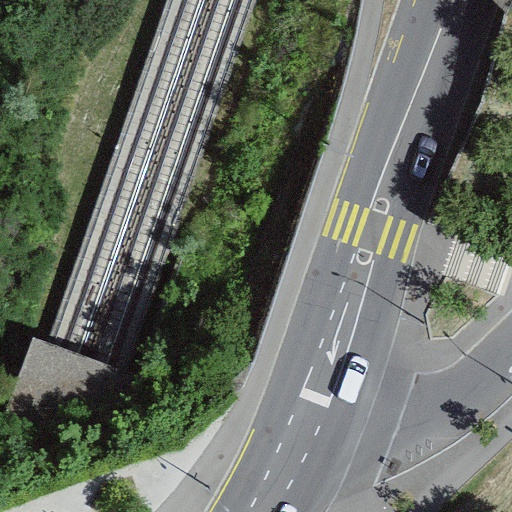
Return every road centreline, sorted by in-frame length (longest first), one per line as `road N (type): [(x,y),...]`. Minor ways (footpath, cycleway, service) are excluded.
road 1 (primary): [(302,443),(373,233),(470,0)]
road 2 (residential): [(302,443),(467,396),(511,361)]
